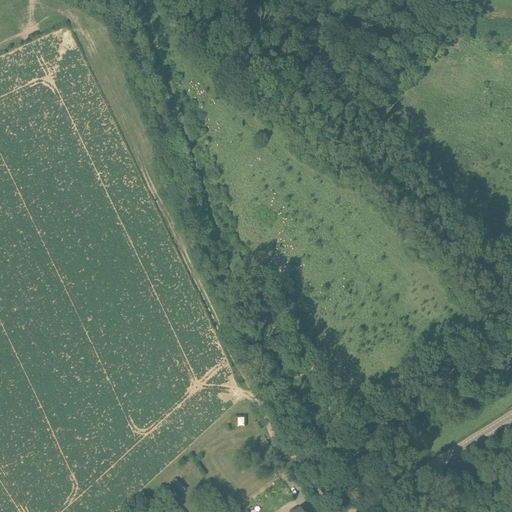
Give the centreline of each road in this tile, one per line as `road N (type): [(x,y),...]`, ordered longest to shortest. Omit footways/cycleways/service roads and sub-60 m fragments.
road 1 (track): [(70,15),(86,34),(247,381)]
road 2 (track): [(137,3),(148,16),(230,275)]
road 3 (tertiary): [(357,511),(511,415)]
